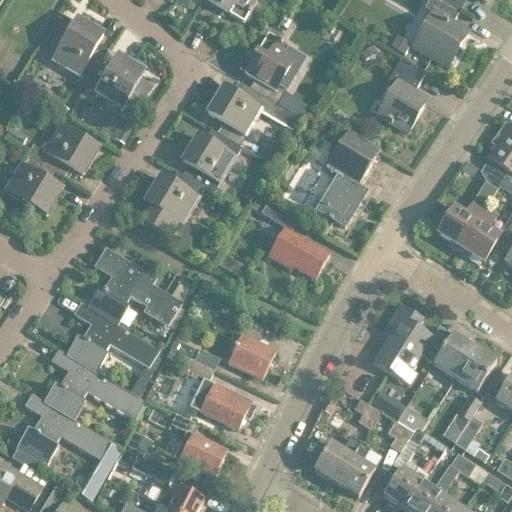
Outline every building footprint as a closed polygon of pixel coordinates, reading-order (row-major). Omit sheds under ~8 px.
[(203,0),(243,23),(256,2),(251,0),(203,0)] [(459,12),(437,0),(429,0),(424,9),(433,14),(413,48),(418,51),(431,59),(447,68),(467,34),(451,25),(459,12)] [(437,0),(459,12),(465,0),(478,0),(484,3),(486,0),(437,0)] [(77,22),(52,64),(78,79),(79,78),(88,83),(98,68),(100,65),(90,59),(103,37),(77,22)] [(249,91),(272,104),(276,107),(278,108),(284,100),(284,99),(275,93),(291,67),(282,61),(289,49),(267,36),(244,75),(255,82),(249,91)] [(397,39),(391,48),(404,55),(409,46),(397,39)] [(361,56),(365,62),(376,55),(372,48),(361,56)] [(88,83),(83,91),(95,97),(120,112),(132,120),(138,110),(150,90),(138,83),(143,74),(117,59),(110,70),(100,65),(98,68),(88,83)] [(379,119),(406,135),(423,107),(410,99),(424,76),(399,62),(384,88),(388,90),(381,101),(388,104),(379,119)] [(272,104),(249,91),(239,84),(232,95),(223,89),(207,116),(223,125),(217,135),(240,149),(261,113),(270,118),(276,107),(272,104)] [(284,100),(278,108),(292,116),(297,108),(284,100)] [(68,111),(55,103),(50,112),(63,120),(68,111)] [(135,124),(128,120),(116,141),(123,145),(135,124)] [(511,127),(509,125),(486,159),(488,160),(507,174),(511,177),(511,127)] [(40,168),(54,176),(60,180),(67,169),(81,178),(97,152),(59,129),(44,154),(45,155),(32,147),(26,158),(39,165),(40,168)] [(191,170),(185,180),(203,190),(213,196),(219,186),(220,187),(236,161),(235,160),(241,150),(210,132),(204,142),(197,138),(182,164),(191,170)] [(337,177),(316,213),(344,230),(366,194),(357,188),(379,151),(348,133),(326,170),(337,177)] [(3,193),(45,218),(60,193),(48,185),(54,176),(40,168),(39,165),(26,158),(18,168),(3,193)] [(499,187),(507,174),(488,160),(480,172),(489,177),(464,217),(453,210),(436,236),(459,250),(485,209),(499,187)] [(197,201),(203,190),(185,180),(176,174),(170,184),(160,179),(145,205),(152,209),(143,225),(169,240),(178,225),(183,228),(199,202),(197,201)] [(488,232),(498,217),(485,209),(459,250),(482,265),(490,253),(500,259),(511,238),(511,177),(507,174),(499,187),(511,194),(511,216),(502,234),(498,239),(488,232)] [(256,199),(250,210),(260,216),(267,205),(256,199)] [(267,205),(260,216),(283,230),(267,259),(290,272),(291,269),(314,282),(328,256),(289,234),(295,223),(267,205)] [(511,252),(503,265),(511,271),(511,252)] [(143,315),(167,330),(182,306),(152,288),(156,281),(120,259),(115,268),(100,259),(93,270),(110,281),(101,294),(97,292),(86,309),(86,310),(97,316),(117,328),(127,310),(124,308),(129,300),(146,310),(143,315)] [(236,265),(231,275),(243,282),(248,271),(236,265)] [(159,353),(117,328),(97,316),(86,310),(86,309),(82,306),(74,319),(90,328),(81,343),(76,340),(65,358),(96,376),(107,358),(103,356),(108,348),(148,372),(159,353)] [(421,357),(431,341),(432,339),(417,329),(422,321),(400,308),(385,332),(391,336),(372,365),(408,388),(416,376),(411,372),(421,357)] [(171,352),(190,361),(214,374),(219,362),(200,353),(203,346),(198,340),(187,335),(178,336),(171,352)] [(443,349),(431,341),(421,357),(433,365),(432,367),(454,381),(473,350),(451,337),(443,349)] [(228,367),(261,383),(275,354),(242,338),(228,367)] [(495,364),(473,350),(454,381),(476,395),(495,364)] [(169,352),(165,361),(175,365),(178,357),(169,352)] [(126,419),(135,424),(145,405),(137,401),(137,400),(96,376),(65,358),(57,353),(50,365),(67,375),(59,390),(54,386),(42,405),(47,408),(74,423),(85,406),(82,404),(87,395),(126,419)] [(189,409),(200,415),(237,433),(243,419),(249,422),(255,409),(249,406),(251,404),(209,383),(214,374),(190,361),(185,373),(203,381),(189,409)] [(511,374),(494,403),(511,413),(511,374)] [(16,450),(17,451),(12,458),(33,471),(37,463),(47,468),(58,449),(55,448),(60,440),(99,464),(111,445),(74,423),(47,408),(42,405),(31,397),(24,408),(41,419),(32,434),(27,430),(16,450)] [(471,418),(472,419),(480,407),(469,400),(457,417),(467,424),(471,418)] [(370,430),(380,414),(360,401),(354,410),(362,416),(358,423),(370,430)] [(326,402),(320,413),(328,418),(334,406),(326,402)] [(393,404),(385,417),(395,423),(403,410),(393,404)] [(401,417),(396,424),(413,434),(415,431),(420,434),(427,424),(405,410),(401,417)] [(174,461),(213,480),(226,454),(189,436),(194,425),(176,415),(170,427),(186,435),(174,461)] [(471,418),(467,424),(453,446),(463,453),(481,425),(472,419),(471,418)] [(396,424),(395,423),(387,435),(395,440),(390,449),(400,455),(408,442),(413,434),(396,424)] [(413,434),(408,442),(417,448),(424,437),(420,434),(415,431),(413,434)] [(134,436),(128,449),(147,459),(153,446),(134,436)] [(330,446),(314,473),(336,486),(360,447),(351,442),(347,448),(343,453),(330,446)] [(360,447),(336,486),(358,499),(374,472),(362,465),(369,453),(360,447)] [(122,451),(121,455),(116,464),(126,469),(133,457),(122,451)] [(116,464),(121,455),(116,452),(111,461),(116,464)] [(473,460),(483,466),(488,459),(478,452),(473,460)] [(157,507),(167,511),(198,511),(203,502),(167,484),(172,475),(153,465),(152,467),(136,459),(131,470),(147,478),(148,476),(156,480),(151,489),(163,494),(157,507)] [(428,478),(437,462),(432,459),(430,463),(427,461),(420,473),(428,478)] [(457,459),(450,469),(458,474),(465,464),(457,459)] [(511,466),(504,462),(498,473),(505,478),(511,467),(511,466)] [(465,464),(458,474),(468,480),(474,469),(465,464)] [(0,470),(0,506),(5,499),(26,511),(28,511),(41,490),(45,482),(23,469),(18,476),(2,466),(0,470)] [(383,498),(403,511),(422,484),(426,477),(418,472),(413,479),(402,471),(383,498)] [(432,511),(442,498),(422,484),(403,511),(432,511)] [(55,489),(44,508),(50,511),(56,511),(67,495),(55,489)] [(511,496),(511,492),(506,489),(498,500),(506,505),(511,496)] [(69,507),(64,504),(59,511),(91,511),(94,509),(75,498),(69,507)] [(460,511),(461,511),(442,498),(432,511),(460,511)]
